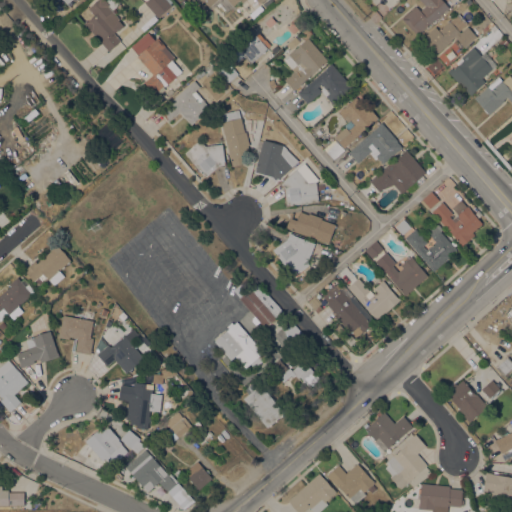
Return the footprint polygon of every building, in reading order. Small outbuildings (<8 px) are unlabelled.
[(84,23),(94,15),(88,8),(96,0),(118,0),(120,2),(112,10),(119,18),(118,19),(123,25),(118,31),(117,30),(114,33),(120,40),(108,50),(84,23)] [(144,2),(146,0),(166,0),(171,5),(157,17),(144,2)] [(265,0),(262,3),(259,0),(257,2),(255,0),(245,0),(242,3),(240,0),(238,0),(231,7),(225,0),(216,0),(202,13),(190,0),(265,0)] [(421,31),(422,32),(418,36),(412,29),(412,30),(401,18),(416,5),(420,10),(425,6),(419,0),(442,0),(449,7),(421,31)] [(460,32),(467,26),(477,37),(465,47),(454,36),(451,39),(451,40),(437,53),(422,37),(424,34),(425,35),(435,26),(438,29),(449,20),(450,21),(458,13),(467,23),(459,31),(460,32)] [(270,16),(275,21),(269,27),(264,22),(270,16)] [(491,21),(493,24),(484,32),(482,29),(491,21)] [(287,27),(292,22),(298,29),(292,33),(287,27)] [(170,60),(171,59),(182,71),(164,86),(163,85),(162,86),(165,88),(156,96),(144,82),(153,74),(137,56),(138,54),(131,46),(148,32),(154,39),(157,37),(165,46),(161,49),(170,60)] [(244,55),(237,60),(232,54),(238,48),(239,50),(258,32),(264,39),(265,39),(270,44),(250,62),(244,55)] [(308,37),(327,60),(293,90),(284,79),(294,71),(283,58),(292,51),(286,43),(298,32),(304,40),(308,37)] [(502,48),(499,44),(505,39),(508,42),(502,48)] [(448,71),(452,67),(453,68),(463,59),(461,57),(473,46),(480,55),(484,51),(496,65),(481,78),(485,82),(474,91),(470,95),(460,83),(459,84),(448,71)] [(228,82),(217,69),(226,60),(238,73),(228,82)] [(326,96),(329,93),(321,83),(317,86),(321,91),(307,103),(298,92),(327,67),(326,66),(331,62),(353,87),(348,92),(347,91),(332,104),(326,97),(326,96)] [(198,79),(194,76),(202,69),(205,73),(198,79)] [(488,114),(474,98),(477,94),(478,95),(487,86),(498,76),(502,80),(507,76),(509,74),(511,77),(511,101),(507,96),(503,99),(504,100),(488,114)] [(194,80),(199,86),(195,90),(210,107),(191,125),(179,111),(168,121),(159,110),(194,80)] [(338,111),(355,96),(364,107),(367,105),(378,117),(344,147),(334,136),(344,128),(343,126),(348,122),(338,111)] [(218,114),(238,109),(244,131),(246,131),(253,160),(232,166),(218,114)] [(378,126),(377,125),(381,122),(397,140),(397,141),(402,147),(399,150),(398,149),(382,163),(376,156),(376,155),(371,150),(358,162),(348,152),(378,126)] [(206,178),(202,174),(203,174),(184,153),(199,139),(205,145),(222,143),(224,161),(225,161),(226,166),(219,166),(206,178)] [(254,172),(263,140),(282,145),(280,153),(291,166),(274,181),(270,176),(254,172)] [(406,149),(426,172),(422,175),(426,178),(410,192),(407,189),(402,193),(393,184),(383,188),(379,191),(369,180),(406,149)] [(316,181),(318,201),(290,205),(285,206),(283,188),(279,183),(282,180),(283,180),(296,169),(308,182),(316,181)] [(432,191),(439,200),(428,210),(420,201),(432,191)] [(467,205),(471,210),(482,223),(472,231),(474,235),(461,246),(457,241),(458,241),(432,210),(442,201),(452,213),(449,216),(452,219),(457,214),(451,207),(460,199),(466,206),(467,205)] [(285,227),(291,212),(298,214),(300,211),(308,214),(308,213),(321,218),(321,219),(335,224),(328,243),(285,227)] [(402,234),(395,225),(403,218),(410,227),(402,234)] [(404,237),(415,228),(427,242),(423,245),(426,249),(435,241),(427,232),(437,223),(443,229),(441,231),(456,249),(450,255),(451,256),(433,271),(404,237)] [(289,232),(294,234),(293,235),(315,243),(307,262),(309,264),(293,276),(273,249),(287,239),(289,232)] [(376,240),(383,248),(372,258),(365,250),(376,240)] [(36,259),(38,261),(51,250),(49,249),(56,243),(70,259),(69,261),(70,262),(67,264),(66,263),(64,265),(65,266),(62,269),(61,267),(59,269),(64,276),(54,285),(47,277),(39,284),(35,280),(34,281),(26,271),(23,274),(22,272),(36,259)] [(386,251),(395,262),(392,265),(398,271),(403,267),(400,264),(411,256),(427,275),(404,295),(375,261),(386,251)] [(18,306),(23,311),(13,319),(3,307),(0,309),(0,295),(10,286),(9,284),(17,276),(20,280),(31,294),(18,306)] [(347,287),(358,277),(369,290),(365,294),(369,298),(378,290),(375,287),(383,279),(400,299),(385,312),(384,311),(376,319),(347,287)] [(241,283),(247,291),(239,297),(233,289),(241,283)] [(305,339),(297,345),(281,327),(283,326),(276,318),(265,328),(259,321),(255,324),(251,319),(254,315),(239,298),(250,288),(251,289),(257,284),(305,339)] [(372,324),(359,335),(358,333),(356,335),(352,331),(351,332),(345,325),(344,326),(335,315),(336,315),(326,303),(328,302),(322,295),(334,284),(340,291),(341,290),(372,324)] [(321,302),(314,309),(307,301),(315,295),(321,302)] [(108,310),(106,316),(100,313),(103,308),(108,310)] [(93,320),(90,337),(93,337),(90,353),(75,351),(78,338),(69,336),(69,338),(59,336),(63,314),(93,320)] [(229,328),(227,326),(232,321),(234,324),(236,321),(263,352),(258,356),(261,360),(254,367),(251,362),(245,367),(235,356),(231,360),(214,341),(229,328)] [(143,357),(126,372),(114,359),(107,365),(97,354),(108,344),(111,347),(132,328),(142,339),(134,346),(143,357)] [(58,356),(41,362),(39,358),(33,360),(34,362),(21,367),(16,353),(28,348),(25,339),(50,330),(58,356)] [(122,335),(118,339),(114,335),(119,331),(122,335)] [(507,356),(511,361),(511,367),(503,375),(495,367),(507,356)] [(288,368),(289,367),(291,370),(303,359),(319,377),(308,386),(299,376),(298,377),(295,374),(293,377),(291,374),(283,382),(267,364),(271,359),(274,362),(278,358),(288,368)] [(0,365),(8,359),(28,381),(14,393),(21,401),(10,411),(0,400),(3,397),(0,393),(0,365)] [(128,401),(118,399),(120,385),(151,389),(153,373),(163,374),(161,394),(162,394),(159,411),(150,410),(147,429),(136,427),(136,424),(130,423),(130,420),(125,419),(128,401)] [(458,409),(446,394),(452,389),(450,386),(455,382),(457,384),(462,379),(475,394),(476,393),(487,406),(469,422),(458,409)] [(500,388),(489,397),(481,388),(492,379),(500,388)] [(243,398),(248,394),(245,389),(252,383),(255,388),(260,384),(284,413),(267,427),(243,398)] [(178,412),(182,417),(183,416),(191,425),(178,437),(177,437),(171,442),(163,433),(170,427),(166,423),(178,412)] [(384,412),(394,423),(403,415),(412,426),(397,439),(398,440),(396,442),(395,441),(387,448),(387,447),(382,450),(373,439),(370,436),(371,435),(365,428),(384,412)] [(100,428),(102,430),(107,425),(119,439),(118,439),(122,443),(121,444),(127,451),(111,465),(105,458),(102,460),(85,441),(100,428)] [(495,431),(506,426),(509,433),(511,431),(511,449),(511,447),(501,453),(494,440),(498,438),(495,431)] [(120,439),(128,429),(140,438),(138,440),(144,445),(136,452),(120,439)] [(201,443),(198,439),(209,430),(212,434),(201,443)] [(417,453),(427,465),(400,488),(390,477),(392,475),(385,467),(388,464),(386,461),(404,446),(403,444),(415,433),(425,445),(417,453)] [(145,449),(176,483),(167,491),(158,481),(147,491),(125,467),(145,449)] [(212,478),(199,489),(188,477),(191,473),(187,469),(197,460),(212,478)] [(339,486),(337,487),(329,477),(328,478),(326,475),(338,464),(346,473),(357,463),(374,482),(363,491),(366,494),(355,504),(349,497),(339,486)] [(118,481),(112,478),(118,471),(122,476),(118,481)] [(511,502),(490,499),(491,492),(482,491),(485,472),(511,476),(511,502)] [(318,473),(331,486),(335,491),(325,501),(327,504),(318,511),(314,511),(309,506),(302,511),(298,511),(288,500),(318,473)] [(449,486),(449,488),(462,489),(460,506),(448,505),(448,507),(434,505),(433,509),(418,508),(418,501),(419,501),(421,483),(449,486)] [(371,492),(368,488),(372,484),(376,488),(371,492)] [(0,489),(8,489),(8,492),(24,492),(24,505),(0,505),(0,489)]
